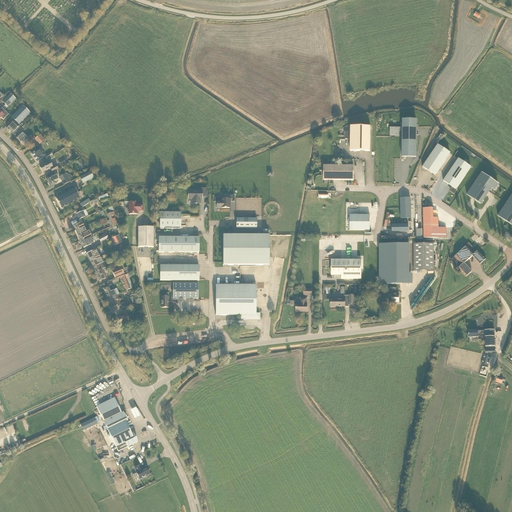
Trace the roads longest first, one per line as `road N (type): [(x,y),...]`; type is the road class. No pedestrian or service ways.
road 1 (tertiary): [(164,381),(255,343),(417,322),(471,297),(511,262)]
road 2 (residential): [(164,381),(108,331),(39,185),(0,134)]
road 3 (secondary): [(137,398),(34,194),(0,146)]
road 4 (unclassified): [(140,0),(228,18),(334,0)]
road 5 (unclassified): [(383,189),(417,190),(511,253)]
road 6 (secondary): [(194,511),(137,398)]
